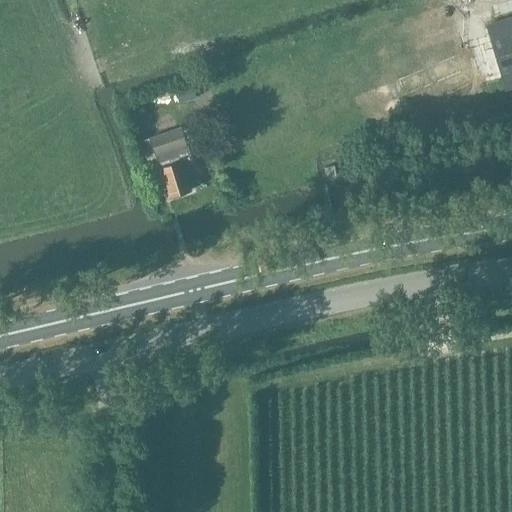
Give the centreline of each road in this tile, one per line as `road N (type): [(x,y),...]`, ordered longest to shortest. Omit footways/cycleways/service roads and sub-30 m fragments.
road 1 (unclassified): [(0,381),(352,297),(511,271)]
road 2 (secondary): [(511,228),(0,338)]
